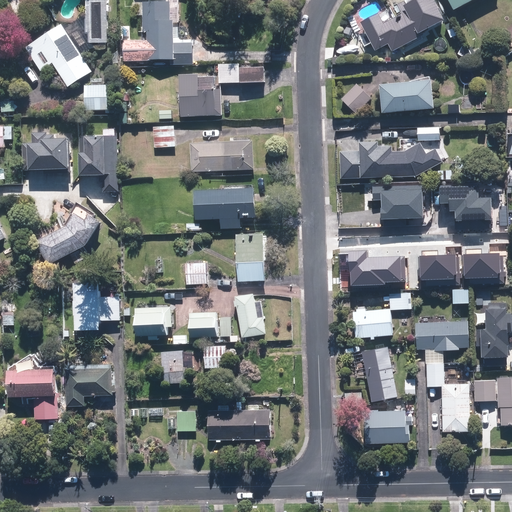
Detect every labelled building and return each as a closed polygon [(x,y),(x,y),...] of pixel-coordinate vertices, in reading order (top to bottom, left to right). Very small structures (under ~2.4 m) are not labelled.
[(62,30),(60,27),(27,49),(40,70),(51,63),(68,88),(90,73),(80,57),(91,44),(105,44),(104,0),(93,0),(85,0),(85,16),(62,30)] [(361,22),(375,50),(388,43),(391,51),(420,36),(418,32),(443,20),(432,0),(414,0),(407,3),(405,0),(397,4),(402,14),(383,23),(378,13),(361,22)] [(448,0),(453,9),(469,0),(448,0)] [(169,4),(131,3),(131,16),(142,16),(142,32),(146,32),(146,59),(171,59),(171,21),(169,21),(169,4)] [(343,57),(330,57),(331,67),(343,66),(343,57)] [(217,77),(178,78),(179,117),(218,116),(217,85),(263,84),(262,69),(237,70),(237,67),(217,67),(217,77)] [(429,80),(380,86),(383,111),(432,106),(429,80)] [(341,99),(356,113),(370,98),(356,84),(341,99)] [(87,87),(87,112),(113,112),(112,87),(87,87)] [(459,106),(446,106),(445,115),(459,115),(459,106)] [(172,128),(153,129),(154,148),(173,147),(172,128)] [(438,128),(418,129),(419,141),(439,139),(438,128)] [(22,145),(23,170),(65,169),(64,142),(48,143),(48,136),(32,137),(33,145),(22,145)] [(101,139),(79,139),(80,177),(103,176),(103,181),(116,181),(115,141),(101,141),(101,139)] [(249,144),(191,146),(192,171),(250,168),(249,144)] [(340,156),(341,179),(413,176),(438,165),(431,155),(422,159),(416,148),(403,153),(389,154),(389,149),(357,150),(358,155),(340,156)] [(440,185),(441,201),(450,201),(450,209),(455,209),(456,227),(490,226),(489,217),(493,217),(492,199),(479,199),(479,183),(440,185)] [(374,185),(375,200),(381,200),(382,219),(422,218),(421,184),(374,185)] [(249,192),(193,194),(194,220),(219,219),(220,228),(237,227),(237,218),(250,218),(249,192)] [(65,230),(37,244),(47,264),(84,245),(83,245),(92,230),(94,227),(86,222),(84,225),(73,218),(65,230)] [(0,222),(0,243),(8,240),(0,222)] [(203,222),(190,222),(190,230),(203,231),(203,222)] [(260,237),(234,238),(237,283),(263,281),(260,237)] [(348,252),(349,285),(405,283),(404,257),(366,258),(365,252),(348,252)] [(499,253),(463,255),(464,279),(471,278),(471,284),(504,282),(502,256),(499,257),(499,253)] [(455,255),(419,256),(420,280),(427,280),(427,286),(460,284),(459,258),(455,258),(455,255)] [(166,257),(157,258),(157,272),(166,272),(166,257)] [(204,264),(184,266),(185,285),(205,284),(204,264)] [(94,287),(72,288),(74,331),(96,331),(96,320),(114,319),(113,300),(95,300),(94,287)] [(453,290),(453,304),(468,303),(468,289),(453,290)] [(410,293),(390,295),(391,309),(411,308),(410,293)] [(251,296),(234,299),(241,338),(262,334),(260,319),(255,320),(251,296)] [(491,309),(484,309),(485,330),(482,330),(483,357),(506,356),(505,331),(511,330),(511,314),(504,315),(504,303),(491,303),(491,309)] [(18,307),(6,307),(6,326),(18,326),(18,307)] [(353,313),(356,338),(391,335),(389,310),(353,313)] [(166,311),(135,311),(135,337),(166,337),(166,311)] [(215,313),(189,314),(190,337),(228,336),(228,320),(215,321),(215,313)] [(466,322),(414,324),(416,350),(426,350),(428,387),(441,386),(443,432),(469,431),(467,384),(443,386),(442,349),(467,348),(466,322)] [(222,348),(204,349),(205,368),(223,367),(222,348)] [(385,348),(360,353),(370,403),(395,398),(385,348)] [(179,352),(160,354),(163,384),(182,382),(179,352)] [(108,367),(65,369),(66,404),(80,404),(80,396),(109,394),(108,367)] [(52,373),(6,374),(7,399),(35,398),(36,417),(53,417),(52,373)] [(415,379),(403,379),(403,395),(414,396),(415,379)] [(511,379),(496,380),(497,407),(498,407),(499,425),(511,424),(511,379)] [(493,382),(473,383),(473,401),(493,401),(493,382)] [(360,393),(342,393),(342,409),(360,409),(360,393)] [(167,407),(151,407),(150,417),(166,417),(167,407)] [(266,412),(208,413),(209,439),(266,438),(266,412)] [(193,413),(177,413),(178,431),(193,430),(193,413)] [(406,414),(363,415),(363,444),(406,443),(406,414)]
